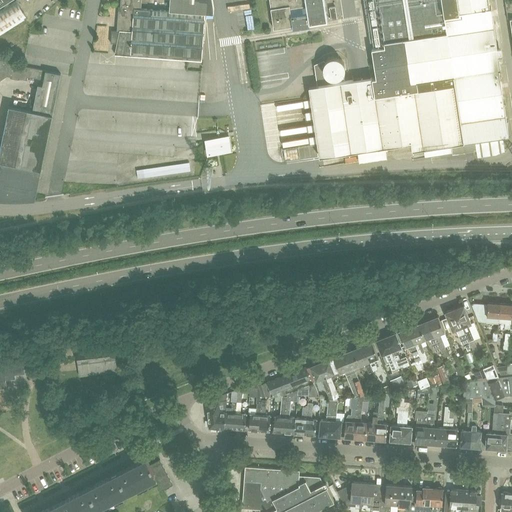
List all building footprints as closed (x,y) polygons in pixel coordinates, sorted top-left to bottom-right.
[(0,0),(0,8),(12,0),(0,0)] [(113,6),(111,45),(161,49),(203,52),(206,13),(213,13),(213,14),(214,14),(214,13),(213,13),(214,7),(212,0),(128,0),(129,7),(113,6)] [(329,19),(325,0),(270,0),(272,7),(275,28),(292,25),(293,28),(298,28),(311,25),(310,22),(329,19)] [(309,84),(311,98),(304,99),(305,107),(312,106),(313,110),(306,111),(307,118),(314,117),(315,123),(307,124),(308,131),(316,130),(317,135),(309,136),(310,142),(310,143),(318,142),(319,154),(357,149),(385,145),(411,141),(412,148),(451,142),(464,141),(464,140),(474,138),(476,150),(476,154),(504,150),(502,134),(509,133),(489,0),(365,0),(372,42),(385,40),(386,43),(373,45),(377,74),(373,75),(336,80),(317,83),(309,84)] [(0,32),(27,15),(18,1),(0,12),(0,32)] [(24,66),(9,63),(3,54),(0,56),(0,79),(6,76),(26,80),(27,76),(40,78),(42,70),(24,66)] [(37,84),(32,111),(53,115),(61,74),(45,70),(44,79),(42,85),(37,84)] [(12,107),(0,162),(41,170),(53,115),(32,111),(12,107)] [(208,154),(220,152),(231,150),(229,136),(218,138),(206,140),(208,154)] [(0,162),(0,161),(0,200),(6,201),(21,201),(35,200),(41,170),(0,162)] [(473,303),(472,304),(479,320),(487,321),(493,321),(499,322),(499,316),(500,303),(488,302),(488,304),(473,303)] [(499,316),(499,322),(505,322),(505,327),(510,327),(510,323),(511,317),(511,304),(511,303),(500,303),(499,316)] [(464,304),(455,308),(467,338),(468,341),(474,339),(473,335),(468,324),(471,323),(464,304)] [(455,308),(445,311),(448,317),(451,326),(453,330),(456,328),(461,340),(462,344),(466,342),(468,341),(467,338),(455,308)] [(438,315),(429,319),(439,344),(443,354),(444,357),(448,355),(448,354),(445,347),(443,342),(439,333),(444,331),(438,315)] [(419,322),(418,323),(424,339),(426,338),(427,338),(429,344),(431,343),(437,357),(443,354),(439,344),(429,319),(419,322)] [(418,323),(408,327),(418,352),(422,362),(428,359),(420,340),(424,339),(418,323)] [(408,327),(399,330),(405,346),(410,344),(414,354),(416,361),(417,364),(422,362),(418,352),(408,327)] [(385,336),(395,360),(398,368),(403,366),(399,358),(395,348),(401,346),(395,332),(385,336)] [(392,371),(398,368),(395,360),(385,336),(376,340),(381,354),(385,353),(392,371)] [(372,341),(363,345),(373,370),(377,368),(373,358),(378,356),(372,341)] [(84,349),(81,349),(77,350),(80,375),(117,371),(114,345),(106,346),(105,343),(84,346),(84,349)] [(363,345),(354,349),(353,349),(359,364),(364,362),(368,372),(373,370),(363,345)] [(342,353),(352,378),(359,395),(366,394),(360,378),(359,379),(354,366),(359,364),(353,349),(352,349),(342,353)] [(352,378),(342,353),(333,356),(334,358),(332,358),(337,371),(339,371),(339,372),(344,370),(348,379),(354,396),(359,395),(352,378)] [(6,379),(16,378),(15,374),(25,373),(23,358),(0,360),(0,388),(7,387),(6,379)] [(330,358),(320,362),(332,395),(337,393),(334,384),(330,375),(335,372),(337,371),(332,358),(330,359),(330,358)] [(328,397),(332,395),(320,362),(310,366),(315,380),(321,378),(328,397)] [(443,364),(437,366),(444,384),(450,382),(443,364)] [(493,364),(479,370),(483,379),(498,377),(493,364)] [(460,365),(455,367),(459,376),(463,374),(460,365)] [(282,395),(281,390),(310,378),(306,366),(266,381),(272,396),(282,395)] [(477,380),(483,379),(479,370),(474,372),(477,380)] [(430,377),(428,377),(432,386),(441,383),(438,373),(436,374),(435,372),(429,374),(430,377)] [(374,373),(370,375),(374,387),(379,385),(374,373)] [(511,375),(498,377),(483,379),(477,380),(464,382),(462,398),(472,397),(481,395),(495,404),(494,399),(504,395),(511,394),(511,375)] [(426,376),(417,380),(421,388),(430,384),(426,376)] [(414,377),(407,380),(410,388),(417,385),(414,377)] [(259,394),(256,381),(249,384),(249,394),(259,394)] [(264,382),(258,384),(262,396),(269,393),(264,382)] [(309,385),(308,395),(308,396),(320,397),(314,383),(309,385)] [(297,395),(308,395),(309,385),(297,390),(298,390),(297,395)] [(451,386),(442,385),(441,393),(450,394),(451,386)] [(417,390),(416,395),(428,396),(429,387),(417,389),(417,390)] [(238,388),(238,391),(237,401),(234,428),(238,428),(239,429),(242,429),(242,428),(245,429),(245,423),(246,414),(240,413),(243,388),(238,388)] [(287,396),(286,396),(285,405),(283,432),(287,432),(287,433),(290,433),(291,432),(293,432),(293,427),(294,417),(288,417),(290,400),(297,401),(297,395),(298,390),(287,394),(287,396)] [(236,401),(237,392),(229,391),(229,400),(236,401)] [(218,400),(207,405),(209,426),(209,427),(224,428),(224,427),(225,411),(220,411),(219,400),(226,397),(227,392),(217,396),(218,400)] [(395,440),(400,441),(402,415),(403,398),(404,392),(399,392),(398,396),(396,411),(397,411),(397,414),(396,424),(391,424),(390,440),(391,440),(392,441),(394,441),(395,440)] [(379,393),(368,394),(368,401),(379,401),(379,393)] [(379,401),(378,412),(375,439),(379,439),(380,440),(382,440),(383,439),(386,440),(387,423),(382,422),(383,412),(385,393),(380,393),(379,393),(379,401)] [(362,400),(368,401),(368,394),(357,396),(357,397),(356,407),(354,437),(358,437),(358,438),(361,438),(362,437),(364,438),(365,421),(360,420),(361,408),(362,400)] [(285,405),(286,396),(282,395),(281,405),(280,416),(274,416),(274,425),(273,431),(275,431),(275,432),(279,432),(280,431),(283,432),(285,405)] [(482,406),(494,407),(495,404),(481,395),(482,401),(482,406)] [(350,437),(354,437),(356,407),(357,397),(350,397),(350,407),(352,407),(351,414),(348,414),(345,417),(345,419),(344,436),(346,436),(346,437),(349,437),(350,437)] [(403,398),(402,415),(400,441),(404,441),(405,442),(408,442),(409,441),(410,442),(411,426),(406,425),(407,415),(408,398),(403,398)] [(325,435),(329,435),(333,399),(328,399),(326,419),(320,419),(319,434),(321,434),(321,435),(323,436),(325,435)] [(335,436),(337,437),(338,436),(340,436),(341,421),(343,422),(344,413),(336,412),(338,399),(333,399),(329,435),(334,435),(335,436)] [(225,411),(224,427),(226,427),(227,428),(229,428),(230,427),(234,428),(237,401),(232,401),(231,411),(225,411)] [(259,430),(261,403),(256,402),(256,414),(250,413),(249,423),(249,429),(250,429),(251,430),(254,430),(255,429),(259,430)] [(308,402),(307,407),(305,433),(308,434),(309,434),(312,435),(313,434),(315,434),(316,419),(311,419),(312,407),(313,402),(308,402)] [(266,403),(261,403),(259,430),(263,430),(263,431),(266,431),(267,430),(269,431),(270,425),(270,415),(265,414),(266,403)] [(446,444),(449,409),(449,406),(444,405),(443,422),(443,427),(437,427),(436,443),(438,444),(439,444),(441,445),(442,444),(446,444)] [(305,433),(307,407),(303,407),(302,418),(296,417),(296,427),(295,433),(297,433),(299,434),(300,434),(301,433),(305,433)] [(434,443),(435,426),(433,422),(434,414),(434,409),(427,409),(427,414),(427,415),(424,443),(428,443),(429,443),(431,444),(432,443),(434,443)] [(449,409),(446,444),(450,444),(450,445),(453,445),(454,445),(456,445),(457,428),(452,428),(453,417),(454,409),(449,409)] [(368,439),(371,439),(372,438),(375,439),(378,412),(373,411),(372,421),(367,421),(366,438),(367,438),(368,439)] [(496,448),(499,412),(494,411),(494,419),(493,422),(492,432),(487,432),(485,447),(487,447),(487,448),(490,448),(491,448),(496,448)] [(466,446),(470,446),(472,419),(472,412),(468,412),(468,418),(467,429),(462,429),(460,445),(462,446),(463,446),(465,446),(466,446)] [(505,450),(505,449),(506,449),(506,448),(511,448),(511,433),(509,434),(510,427),(505,427),(506,412),(502,412),(499,412),(496,448),(500,448),(500,450),(505,450)] [(424,443),(427,415),(427,414),(422,413),(421,425),(416,425),(414,442),(417,442),(417,443),(420,443),(421,442),(424,443)] [(474,446),(474,447),(477,447),(478,447),(480,447),(481,430),(476,430),(477,419),(472,419),(470,446),(474,446)] [(146,457),(141,460),(117,473),(127,492),(156,478),(155,475),(152,470),(150,464),(146,457)] [(152,470),(162,465),(160,459),(150,464),(152,470)] [(162,465),(152,470),(155,475),(165,470),(162,465)] [(259,509),(259,511),(310,511),(314,510),(315,511),(328,511),(324,504),(333,500),(326,486),(324,482),(323,482),(322,483),(318,476),(298,475),(298,469),(243,466),(241,508),(259,509)] [(157,480),(167,475),(165,470),(155,475),(156,478),(157,480)] [(117,473),(109,477),(88,487),(98,507),(127,492),(117,473)] [(160,485),(170,479),(167,475),(157,480),(160,485)] [(173,485),(170,479),(160,485),(162,490),(173,485)] [(355,501),(362,501),(364,482),(353,481),(351,499),(349,499),(343,488),(338,491),(345,505),(355,506),(355,501)] [(375,497),(376,483),(364,482),(362,501),(368,502),(368,506),(369,506),(372,507),(372,509),(380,510),(380,499),(380,497),(375,497)] [(385,500),(380,499),(380,510),(379,511),(385,511),(386,511),(390,511),(391,502),(398,503),(399,484),(386,483),(385,500)] [(412,485),(399,484),(398,503),(406,504),(405,510),(410,510),(412,485)] [(432,511),(434,487),(423,486),(423,488),(417,488),(416,502),(416,508),(427,509),(426,511),(432,511)] [(88,487),(72,495),(59,502),(63,511),(88,511),(98,507),(88,487)] [(434,487),(432,511),(436,511),(437,504),(442,504),(443,487),(434,487)] [(450,501),(445,500),(443,511),(455,511),(456,507),(462,507),(464,489),(451,488),(451,492),(450,501)] [(464,489),(462,507),(475,508),(475,504),(476,494),(476,490),(464,489)] [(510,511),(511,492),(502,492),(500,511),(510,511)] [(63,511),(59,502),(39,511),(63,511)]
